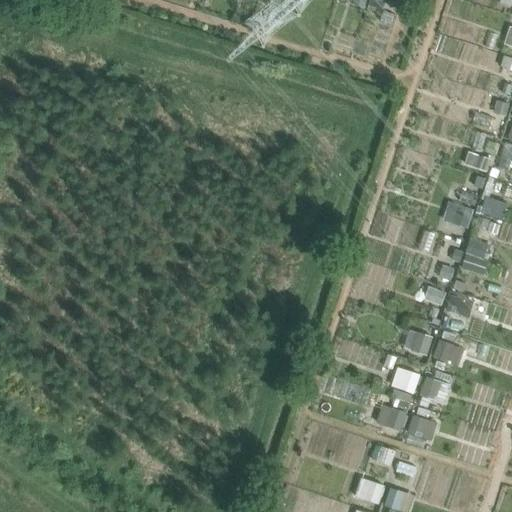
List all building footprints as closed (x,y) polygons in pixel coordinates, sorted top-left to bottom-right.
[(496,98),(492,110),(505,114),(509,102),(496,98)] [(511,142),(478,131),(473,145),(511,158),(511,142)] [(487,169),(491,156),(468,150),(465,162),(487,169)] [(511,184),(481,174),(478,184),(511,196),(511,184)] [(447,204),(444,219),(470,225),(473,209),(447,204)] [(489,217),(478,214),(475,224),(486,227),(489,217)] [(470,237),(462,265),(487,273),(495,245),(470,237)] [(472,299),(430,285),(424,302),(467,316),(472,299)] [(430,335),(413,330),(408,347),(426,352),(430,335)] [(466,348),(439,338),(432,356),(459,366),(466,348)] [(419,372),(396,365),(390,384),(414,391),(419,372)] [(427,370),(419,389),(446,400),(453,380),(427,370)] [(405,410),(383,401),(375,420),(397,430),(405,410)] [(413,414),(407,431),(432,438),(437,421),(413,414)] [(413,494),(362,478),(356,495),(407,511),(413,494)]
